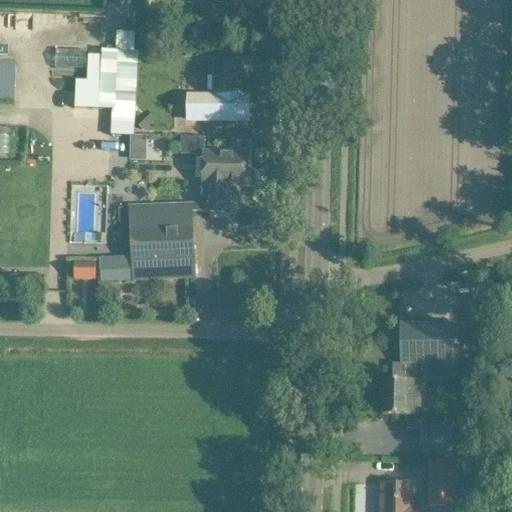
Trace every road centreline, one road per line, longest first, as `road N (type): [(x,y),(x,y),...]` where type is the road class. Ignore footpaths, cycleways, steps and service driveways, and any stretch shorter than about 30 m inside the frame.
road 1 (unclassified): [(318,326),(0,326)]
road 2 (tertiary): [(320,286),(325,0)]
road 3 (unclassified): [(320,286),(511,244)]
road 4 (tertiary): [(314,511),(318,326)]
